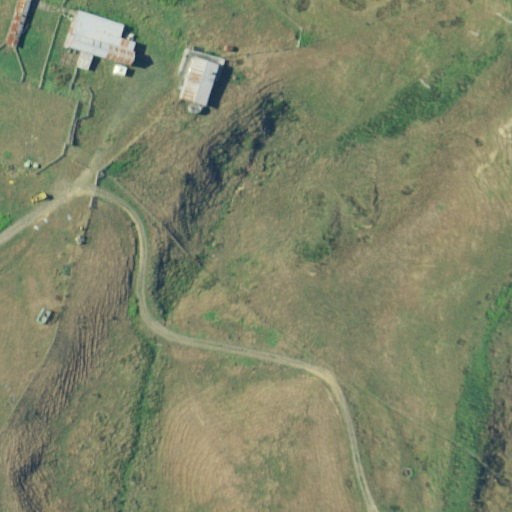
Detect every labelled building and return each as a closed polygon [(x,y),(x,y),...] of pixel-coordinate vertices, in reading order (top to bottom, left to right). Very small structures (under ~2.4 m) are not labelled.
[(27,0),(15,0),(2,45),(13,48),(27,0)] [(120,25),(74,11),(63,47),(123,66),(130,43),(115,38),(120,25)] [(88,58),(80,55),(75,67),(84,71),(88,58)] [(210,65),(187,58),(175,99),(197,106),(210,65)] [(125,68),(114,65),(111,76),(122,79),(125,68)]
